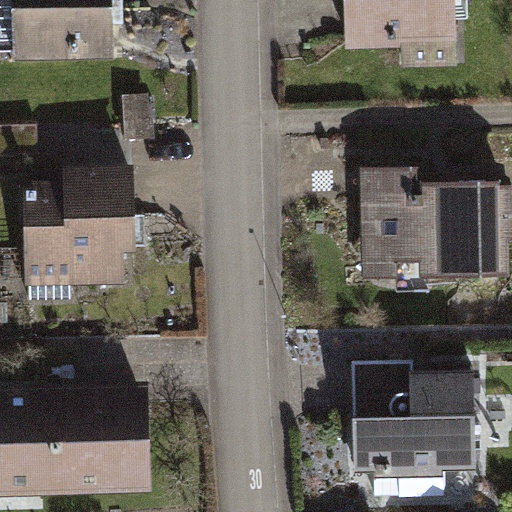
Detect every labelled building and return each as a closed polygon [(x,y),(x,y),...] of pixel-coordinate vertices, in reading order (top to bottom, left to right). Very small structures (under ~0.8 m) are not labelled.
[(19,0),(0,0),(0,54),(19,54),(19,0)] [(121,53),(119,0),(24,0),(26,56),(121,53)] [(464,64),(462,0),(353,0),(355,42),(408,40),(409,65),(464,64)] [(511,171),(420,174),(419,159),(367,161),(370,275),(511,271),(511,171)] [(144,243),(144,166),(72,167),(72,180),(36,180),(36,281),(129,281),(129,243),(144,243)] [(488,353),(358,354),(362,471),(487,470),(488,353)] [(3,487),(155,484),(154,381),(1,383),(3,487)]
